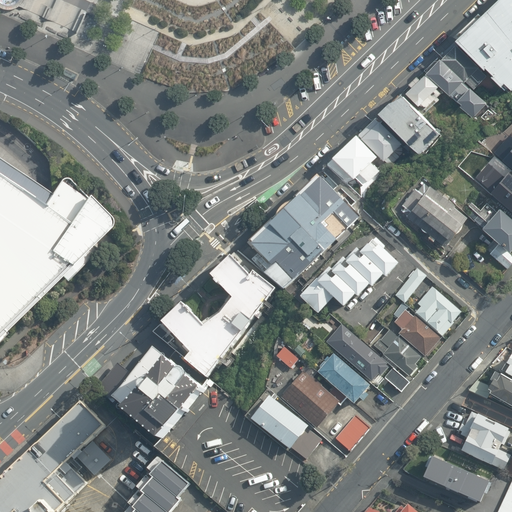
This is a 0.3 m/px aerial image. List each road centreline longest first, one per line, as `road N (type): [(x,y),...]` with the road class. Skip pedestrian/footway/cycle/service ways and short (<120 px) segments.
road 1 (residential): [(340,511),(498,327)]
road 2 (secondary): [(72,113),(147,165),(183,179),(212,179),(290,154)]
road 3 (secondary): [(290,154),(450,0)]
road 4 (primary): [(150,270),(132,300),(20,409)]
road 5 (primary): [(72,113),(146,204),(150,270)]
road 6 (secondary): [(290,154),(211,208),(150,270)]
road 7 (residential): [(498,327),(382,226)]
